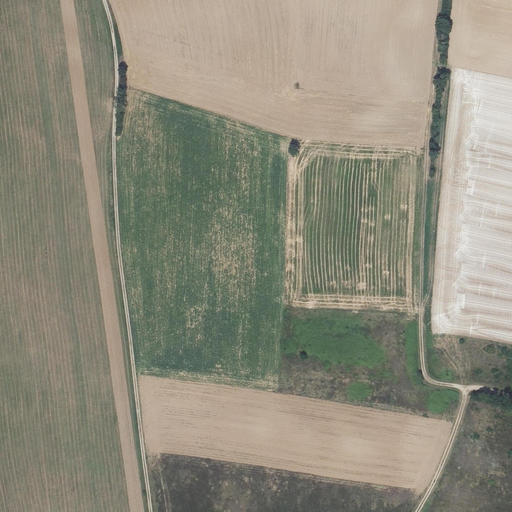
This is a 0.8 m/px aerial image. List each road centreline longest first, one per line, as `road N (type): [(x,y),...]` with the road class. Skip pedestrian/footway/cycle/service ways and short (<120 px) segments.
road 1 (track): [(439,0),(424,144),(419,337),(425,376),(465,392),(416,511)]
road 2 (track): [(103,0),(115,60),(116,222),(150,511)]
